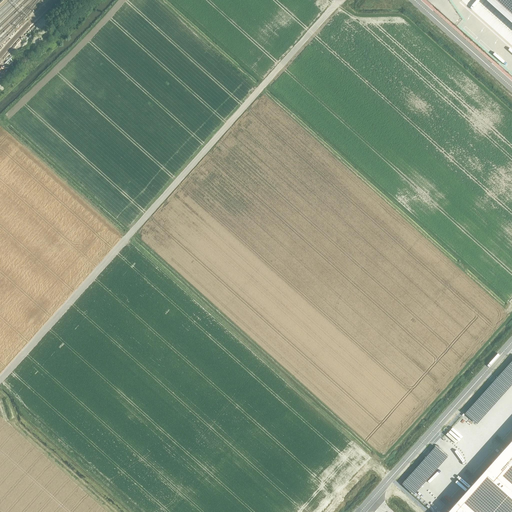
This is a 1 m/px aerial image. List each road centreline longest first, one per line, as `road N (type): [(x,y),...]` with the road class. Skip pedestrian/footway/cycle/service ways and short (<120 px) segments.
road 1 (unclassified): [(511,342),(360,511)]
road 2 (unclassified): [(511,86),(414,0)]
